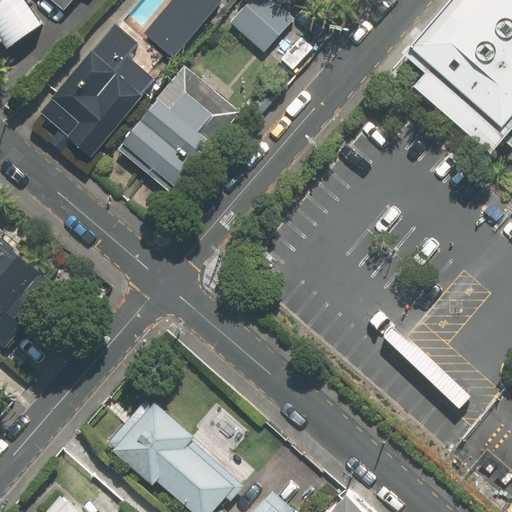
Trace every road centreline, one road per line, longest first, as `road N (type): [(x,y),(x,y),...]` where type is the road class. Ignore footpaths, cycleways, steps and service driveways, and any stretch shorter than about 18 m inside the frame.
road 1 (residential): [(164,282),(406,0)]
road 2 (residential): [(430,511),(164,282)]
road 3 (residential): [(0,472),(164,282)]
road 4 (residential): [(164,282),(0,141)]
